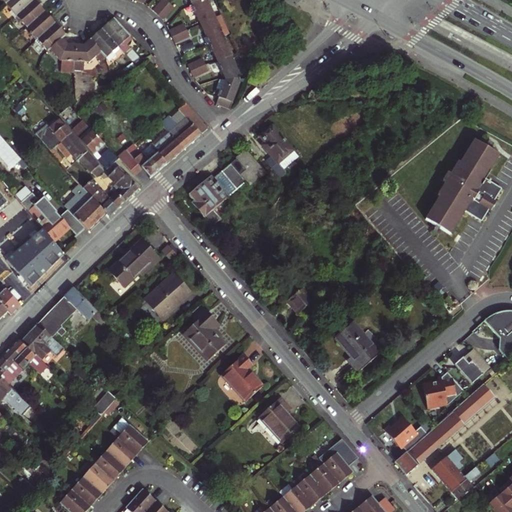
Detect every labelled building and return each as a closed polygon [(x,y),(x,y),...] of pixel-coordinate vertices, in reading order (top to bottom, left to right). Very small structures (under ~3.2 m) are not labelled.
[(10,12),(14,17),(33,0),(10,0),(5,4),(11,11),(10,12)] [(20,21),(26,28),(44,11),(39,5),(41,3),(39,0),(33,0),(14,17),(19,22),(20,21)] [(158,16),(169,4),(164,0),(163,0),(153,11),(158,16)] [(194,11),(200,24),(215,18),(212,11),(207,0),(203,0),(191,6),(194,11)] [(207,0),(212,11),(216,10),(211,0),(207,0)] [(158,16),(163,21),(174,9),(169,4),(158,16)] [(31,36),(35,41),(57,21),(53,16),(50,18),(44,11),(26,28),(32,34),(31,36)] [(126,44),(132,39),(113,18),(107,24),(104,22),(99,26),(118,47),(119,49),(124,54),(130,49),(126,44)] [(215,18),(200,24),(206,38),(209,43),(224,37),(215,18)] [(49,49),(62,38),(65,35),(62,31),(59,31),(59,32),(57,30),(62,26),(57,21),(35,41),(40,46),(41,44),(47,51),(49,49)] [(183,24),(169,31),(172,37),(186,31),(183,24)] [(118,47),(99,26),(94,31),(96,34),(90,40),(106,57),(106,58),(113,52),(118,47)] [(186,31),(172,37),(174,44),(189,37),(186,31)] [(217,62),(231,56),(232,56),(224,37),(209,43),(211,49),(217,62)] [(74,72),(74,71),(75,45),(67,44),(62,38),(49,49),(59,60),(61,60),(60,72),(74,72)] [(75,45),(74,71),(83,71),(84,62),(89,62),(96,56),(101,62),(106,57),(90,40),(84,45),(75,45)] [(146,58),(152,65),(156,61),(150,55),(146,58)] [(239,79),(239,74),(231,56),(217,62),(220,68),(225,80),(239,79)] [(190,72),(205,65),(202,59),(187,65),(190,72)] [(205,65),(190,72),(193,78),(208,71),(205,65)] [(113,75),(117,80),(124,74),(120,70),(113,75)] [(215,105),(229,110),(239,84),(239,79),(225,80),(218,97),(215,105)] [(219,80),(213,95),(218,97),(225,80),(219,80)] [(96,90),(100,95),(105,90),(101,86),(96,90)] [(105,104),(97,111),(102,117),(110,110),(105,104)] [(169,133),(183,150),(207,129),(185,104),(177,110),(178,111),(185,119),(174,129),(169,133)] [(168,117),(165,119),(174,129),(185,119),(178,111),(169,119),(168,117)] [(165,119),(160,124),(166,131),(168,134),(154,146),(151,143),(149,145),(150,146),(166,165),(183,150),(169,133),(174,129),(165,119)] [(61,143),(71,134),(59,120),(49,128),(53,134),(61,143)] [(93,155),(96,152),(105,145),(83,121),(72,131),(93,155)] [(49,152),(53,149),(55,148),(56,147),(61,143),(53,134),(49,128),(47,125),(34,134),(37,137),(49,152)] [(293,151),(272,127),(260,137),(265,143),(262,146),(271,157),(266,162),(280,178),(286,172),(284,170),(278,164),(293,151)] [(154,146),(168,134),(166,131),(151,143),(154,146)] [(61,143),(56,147),(66,159),(71,155),(76,162),(87,153),(80,145),(71,134),(61,143)] [(120,143),(126,138),(122,134),(116,139),(120,143)] [(439,197),(425,220),(450,235),(464,212),(479,221),(482,220),(489,209),(485,207),(490,200),(494,202),(500,191),(499,188),(484,179),(499,155),(474,140),(460,163),(458,162),(450,174),(448,173),(442,181),(445,183),(437,195),(439,197)] [(150,146),(141,154),(133,145),(119,158),(134,176),(141,169),(150,178),(166,165),(150,146)] [(50,152),(59,163),(63,160),(53,149),(50,152)] [(97,160),(106,170),(118,160),(109,149),(100,157),(97,160)] [(267,174),(245,149),(238,156),(239,157),(230,164),(245,182),(250,188),(267,174)] [(298,157),(293,151),(278,164),(284,170),(298,157)] [(96,178),(103,171),(87,153),(76,162),(78,160),(91,173),(96,178)] [(17,163),(23,170),(28,166),(21,159),(17,163)] [(245,182),(230,164),(221,172),(236,190),(245,182)] [(115,184),(126,174),(117,166),(108,177),(115,184)] [(306,174),(303,171),(285,188),(288,191),(306,174)] [(236,190),(221,172),(212,179),(211,178),(190,195),(195,201),(192,203),(212,227),(220,219),(212,211),(236,190)] [(77,181),(81,178),(77,173),(73,177),(77,181)] [(117,194),(124,202),(139,188),(126,174),(115,184),(119,188),(117,190),(119,192),(117,194)] [(100,189),(93,180),(92,180),(82,188),(91,198),(100,189)] [(71,192),(75,196),(64,206),(68,210),(84,228),(88,232),(106,214),(99,207),(91,198),(82,188),(79,185),(71,192)] [(105,198),(106,196),(100,189),(91,198),(99,207),(105,202),(103,200),(105,198)] [(116,210),(124,202),(117,194),(115,192),(108,199),(107,200),(116,210)] [(59,235),(68,227),(69,228),(75,236),(79,233),(84,228),(68,210),(63,214),(61,216),(58,213),(59,212),(43,195),(38,199),(33,194),(22,204),(44,229),(54,241),(60,236),(59,235)] [(107,200),(108,199),(106,196),(105,198),(103,200),(105,202),(99,207),(106,214),(108,218),(116,210),(107,200)] [(494,202),(490,200),(485,207),(489,209),(491,210),(495,203),(494,202)] [(59,235),(60,236),(69,228),(68,227),(59,235)] [(54,241),(44,229),(6,261),(30,289),(63,255),(53,243),(54,241)] [(138,273),(140,276),(159,258),(141,239),(107,271),(122,287),(138,273)] [(177,256),(167,245),(160,252),(170,262),(177,256)] [(191,294),(173,275),(145,300),(162,320),(191,294)] [(0,303),(7,312),(11,315),(20,306),(1,285),(0,285),(0,303)] [(59,325),(75,309),(87,321),(91,317),(97,312),(73,288),(38,325),(50,337),(55,332),(60,327),(59,325)] [(313,301),(302,289),(287,301),(297,314),(313,301)] [(214,330),(219,326),(200,305),(189,316),(195,324),(182,335),(207,362),(225,346),(218,338),(220,337),(214,330)] [(498,350),(508,361),(511,357),(511,311),(509,311),(499,313),(483,321),(498,339),(498,350)] [(106,320),(97,312),(91,317),(101,326),(106,320)] [(379,354),(353,323),(335,338),(353,360),(350,363),(358,373),(379,354)] [(56,357),(64,349),(50,337),(38,325),(21,343),(41,361),(49,351),(56,357)] [(66,332),(60,327),(55,332),(62,336),(66,332)] [(39,375),(47,367),(41,361),(21,343),(18,340),(11,348),(28,364),(39,375)] [(0,378),(8,385),(28,364),(11,348),(0,359),(0,378)] [(458,370),(471,385),(490,368),(473,349),(458,363),(458,370)] [(252,365),(243,355),(221,376),(245,403),(263,387),(251,374),(248,369),(252,365)] [(429,383),(422,384),(427,410),(447,406),(463,391),(447,373),(441,378),(441,382),(431,384),(429,383)] [(22,415),(31,406),(8,385),(0,378),(0,400),(2,398),(22,415)] [(427,434),(406,452),(394,462),(406,475),(495,398),(483,384),(432,429),(427,434)] [(125,396),(120,391),(114,397),(116,400),(119,402),(125,396)] [(114,397),(109,392),(93,410),(101,416),(105,413),(116,400),(114,397)] [(291,410),(281,398),(259,417),(282,444),(299,428),(287,414),(291,410)] [(119,402),(116,400),(105,413),(108,416),(120,404),(119,402)] [(420,427),(414,432),(403,418),(391,428),(385,433),(398,447),(400,445),(403,449),(406,452),(427,434),(420,427)] [(129,426),(121,419),(113,428),(117,432),(121,435),(129,426)] [(420,427),(427,434),(432,429),(426,422),(420,427)] [(385,433),(391,428),(388,425),(383,430),(385,433)] [(114,435),(136,456),(148,443),(129,426),(121,435),(117,432),(114,435)] [(79,441),(73,435),(69,439),(76,445),(79,441)] [(106,452),(125,469),(136,456),(114,435),(110,439),(114,443),(106,452)] [(358,459),(342,440),(319,459),(320,461),(339,484),(353,473),(348,467),(358,459)] [(462,459),(455,450),(431,470),(450,493),(466,480),(464,477),(458,470),(462,467),(458,463),(462,459)] [(47,454),(44,451),(38,457),(41,460),(47,454)] [(91,461),(113,482),(125,469),(106,452),(98,461),(94,457),(91,461)] [(493,453),(484,461),(490,468),(499,460),(493,453)] [(53,471),(40,460),(24,478),(36,490),(53,471)] [(83,477),(102,495),(113,482),(91,461),(87,465),(91,468),(83,477)] [(339,484),(320,461),(316,464),(319,468),(309,476),(326,495),(339,484)] [(15,471),(8,466),(4,471),(10,476),(15,471)] [(479,473),(475,468),(464,477),(466,480),(450,493),(458,501),(473,488),(468,482),(479,473)] [(326,495),(309,476),(300,483),(297,479),(293,483),(312,506),(326,495)] [(67,487),(90,507),(102,495),(83,477),(74,486),(71,483),(67,487)] [(305,511),(312,506),(293,483),(289,486),(292,490),(283,497),(294,511),(305,511)] [(36,490),(29,484),(21,493),(28,500),(36,490)] [(511,484),(501,494),(511,506),(511,484)] [(288,485),(278,492),(283,497),(292,490),(289,486),(288,485)] [(59,504),(68,511),(86,511),(90,507),(67,487),(64,491),(68,494),(59,504)] [(145,511),(155,501),(142,489),(125,508),(129,511),(145,511)] [(28,500),(21,493),(15,501),(21,507),(28,500)] [(511,511),(511,506),(501,494),(489,504),(496,511),(511,511)] [(384,498),(378,504),(372,496),(358,507),(361,511),(392,511),(394,510),(384,498)] [(294,511),(283,497),(273,505),(270,501),(266,504),(272,511),(294,511)] [(167,511),(155,501),(145,511),(167,511)]
